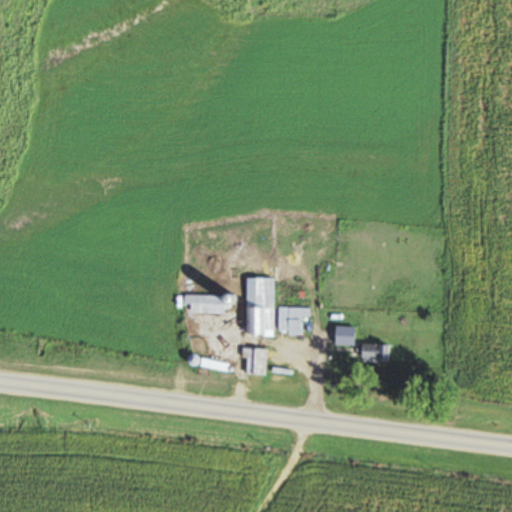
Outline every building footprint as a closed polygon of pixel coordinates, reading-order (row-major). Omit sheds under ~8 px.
[(273,279),(245,279),(245,335),(273,335),(273,279)] [(234,313),(234,297),(182,297),(182,313),(234,313)] [(307,308),(277,308),(277,335),(307,335),(307,308)] [(332,346),(354,346),(354,326),(332,326),(332,346)] [(388,345),(358,345),(358,362),(388,362),(388,345)] [(243,350),(243,357),(248,357),(248,375),(265,375),(265,350),(243,350)]
